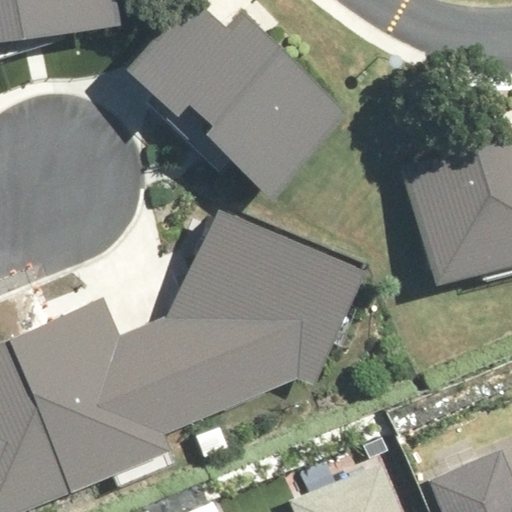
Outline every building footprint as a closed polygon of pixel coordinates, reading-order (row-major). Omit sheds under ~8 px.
[(0,0),(0,37),(128,19),(123,0),(0,0)] [(224,27),(193,0),(185,0),(129,62),(273,194),(348,112),(238,11),(224,27)] [(511,265),(511,138),(404,168),(437,287),(511,265)] [(105,298),(0,341),(0,511),(19,511),(169,451),(166,434),(295,376),(319,383),(372,272),(224,210),(168,313),(123,332),(105,298)] [(388,511),(368,457),(272,491),(280,511),(388,511)] [(498,458),(421,485),(431,511),(511,511),(511,489),(510,490),(498,458)]
